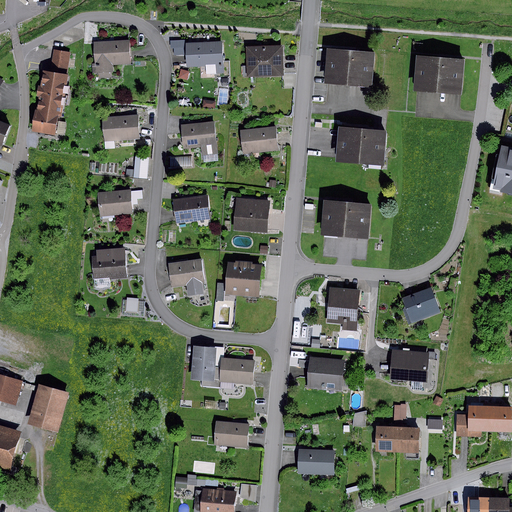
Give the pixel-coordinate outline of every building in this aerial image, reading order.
[(185,40),(171,41),(171,49),(174,48),(174,55),(185,55),(185,40)] [(129,41),(94,43),(95,64),(92,64),(92,73),(114,72),(114,66),(130,65),(129,41)] [(222,41),(186,43),(187,67),(205,66),(206,75),(223,74),(222,41)] [(281,48),(247,50),(249,79),(283,77),(281,48)] [(377,53),(330,49),(327,83),(374,86),(377,53)] [(71,53),(53,50),(50,71),(68,74),(71,53)] [(464,63),(418,60),(416,90),(461,93),(464,63)] [(181,69),(178,78),(187,80),(189,72),(181,69)] [(66,86),(68,74),(50,71),(42,70),(39,86),(37,85),(35,97),(37,98),(35,109),(58,113),(61,114),(62,105),(60,105),(63,85),(66,86)] [(216,101),(203,100),(203,107),(215,109),(216,101)] [(58,113),(35,109),(34,109),(30,130),(54,135),(58,113)] [(139,116),(103,119),(105,150),(112,150),(112,142),(141,140),(139,116)] [(14,125),(0,119),(0,144),(7,146),(14,125)] [(218,155),(213,122),(181,126),(185,151),(201,149),(202,158),(218,155)] [(276,128),(241,132),(244,156),(279,152),(276,128)] [(387,133),(339,130),(336,163),(384,166),(387,133)] [(511,148),(502,146),(493,189),(499,190),(499,192),(511,194),(511,148)] [(135,157),(133,178),(147,179),(149,158),(135,157)] [(142,190),(129,191),(130,205),(138,204),(137,200),(143,199),(142,190)] [(129,191),(97,193),(99,217),(130,215),(130,205),(129,191)] [(205,195),(173,201),(176,223),(209,218),(205,195)] [(268,202),(236,199),(233,228),(265,231),(268,202)] [(371,207),(324,203),(322,235),(369,239),(371,207)] [(96,258),(92,258),(93,279),(125,276),(124,249),(96,251),(96,258)] [(203,281),(200,260),(168,265),(171,287),(187,284),(189,294),(201,293),(199,282),(203,281)] [(235,262),(227,262),(225,295),(259,298),(260,284),(261,265),(252,264),(252,262),(235,261),(235,262)] [(218,283),(216,300),(223,301),(225,284),(218,283)] [(442,312),(433,287),(403,298),(405,306),(403,311),(408,325),(442,312)] [(360,290),(331,288),(328,322),(343,324),(342,330),(357,331),(360,290)] [(138,299),(127,298),(125,312),(137,313),(138,299)] [(312,339),(311,347),(320,348),(320,340),(312,339)] [(215,348),(193,347),(191,380),(201,380),(201,386),(218,387),(219,382),(220,368),(213,367),(215,348)] [(429,354),(393,351),(391,378),(426,381),(429,354)] [(343,361),(310,357),(307,387),(340,390),(343,361)] [(253,362),(221,359),(220,368),(219,382),(251,385),(253,362)] [(22,382),(0,375),(0,400),(16,405),(22,382)] [(68,393),(39,385),(28,424),(57,432),(68,393)] [(436,396),(432,403),(440,407),(443,400),(436,396)] [(467,415),(456,414),(456,437),(482,438),(482,431),(490,432),(490,407),(467,406),(467,415)] [(511,407),(490,407),(490,432),(511,432),(511,407)] [(365,411),(353,414),(353,426),(365,427),(365,411)] [(441,420),(428,420),(428,429),(441,429),(441,420)] [(245,449),(248,425),(216,421),(213,445),(245,449)] [(26,434),(0,426),(0,466),(15,470),(26,434)] [(397,452),(398,429),(376,428),(375,452),(397,452)] [(418,429),(398,429),(397,452),(406,453),(406,458),(418,458),(418,429)] [(334,452),(300,450),(299,474),(333,475),(334,452)] [(206,480),(176,477),(175,488),(176,488),(175,491),(181,492),(181,488),(187,488),(187,484),(205,486),(206,480)] [(257,486),(241,484),(240,497),(256,503),(257,486)] [(365,484),(347,489),(348,493),(366,489),(365,484)] [(216,490),(202,488),(202,491),(196,491),(194,511),(232,511),(234,492),(224,491),(224,489),(216,488),(216,490)] [(489,511),(489,499),(466,499),(466,511),(489,511)] [(508,499),(489,499),(489,511),(511,511),(511,507),(508,507),(508,499)]
